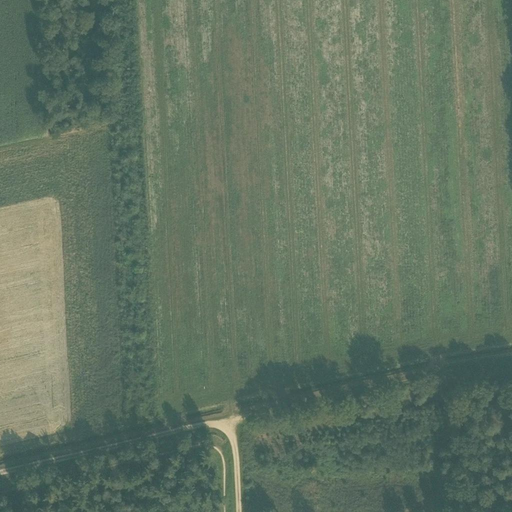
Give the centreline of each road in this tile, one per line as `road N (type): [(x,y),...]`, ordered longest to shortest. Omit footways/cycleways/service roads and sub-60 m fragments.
road 1 (track): [(229,419),(511,358)]
road 2 (track): [(229,419),(0,474)]
road 3 (track): [(443,367),(455,511)]
